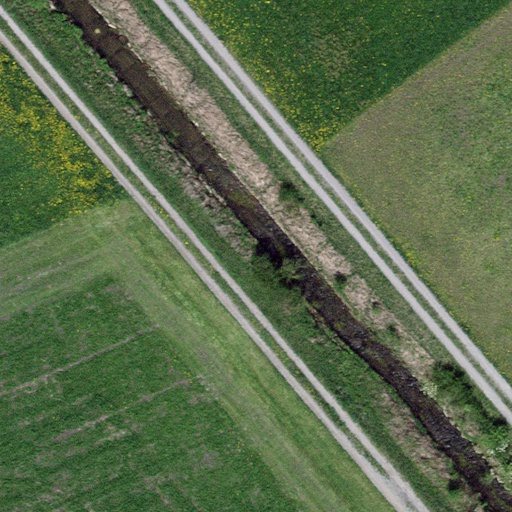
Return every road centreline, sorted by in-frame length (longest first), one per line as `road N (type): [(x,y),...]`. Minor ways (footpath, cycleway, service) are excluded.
road 1 (track): [(410,511),(0,23)]
road 2 (track): [(168,0),(511,407)]
